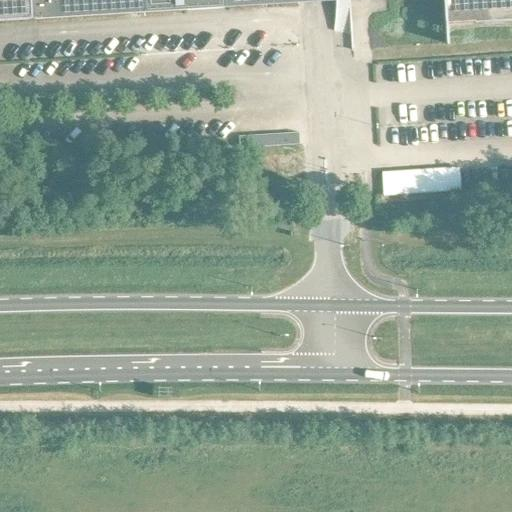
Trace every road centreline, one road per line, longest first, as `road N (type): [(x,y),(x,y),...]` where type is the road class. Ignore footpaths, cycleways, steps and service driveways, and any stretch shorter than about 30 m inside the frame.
road 1 (primary): [(0,386),(339,384)]
road 2 (primary): [(335,318),(0,323)]
road 3 (primary): [(511,316),(335,318)]
road 4 (primary): [(339,384),(511,387)]
